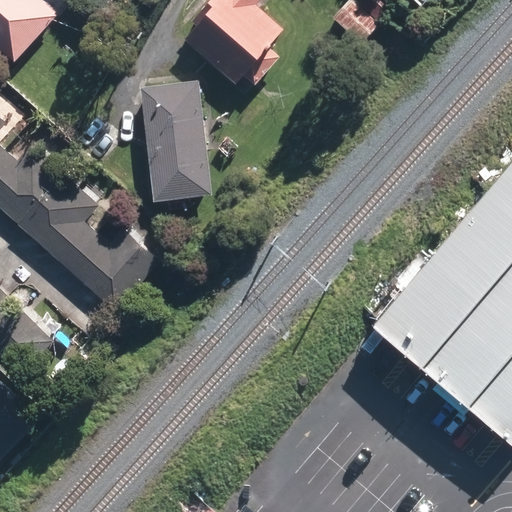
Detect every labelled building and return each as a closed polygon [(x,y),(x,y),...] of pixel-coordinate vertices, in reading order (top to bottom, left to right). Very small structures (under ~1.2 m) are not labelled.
[(57,11),(44,0),(0,0),(0,44),(16,59),(57,11)] [(262,0),(212,0),(187,30),(244,79),(252,70),(263,80),(288,52),(276,41),(290,25),(262,0)] [(360,0),(350,0),(337,14),(366,41),(384,22),(360,0)] [(405,1),(403,0),(362,0),(385,22),(405,1)] [(205,74),(147,81),(160,195),(219,188),(205,74)] [(104,112),(79,138),(105,162),(130,136),(104,112)] [(3,146),(0,149),(0,206),(17,221),(63,170),(31,141),(16,158),(3,146)] [(511,164),(385,312),(511,420),(511,164)] [(67,266),(98,232),(85,220),(100,204),(65,171),(19,222),(67,266)] [(98,232),(67,266),(112,307),(158,255),(126,227),(110,243),(98,232)] [(0,287),(0,356),(18,374),(52,338),(0,287)] [(0,451),(37,412),(0,376),(0,451)]
